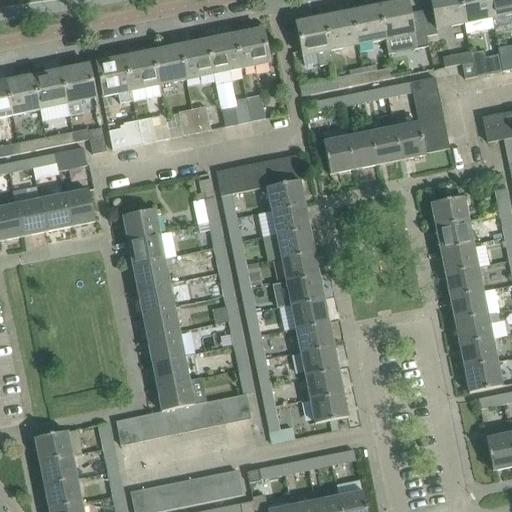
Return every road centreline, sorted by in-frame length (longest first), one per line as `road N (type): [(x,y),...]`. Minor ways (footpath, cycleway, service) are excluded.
road 1 (residential): [(459,511),(425,324),(361,335)]
road 2 (residential): [(0,43),(219,0)]
road 3 (residential): [(397,511),(361,335)]
